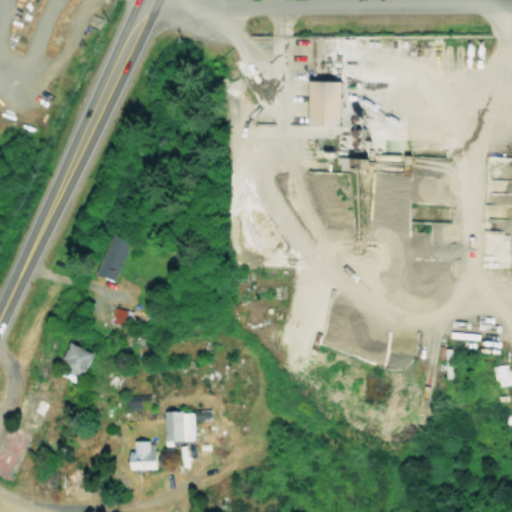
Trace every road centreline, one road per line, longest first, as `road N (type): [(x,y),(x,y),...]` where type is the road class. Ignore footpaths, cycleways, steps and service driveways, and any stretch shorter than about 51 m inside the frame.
road 1 (residential): [(511,4),(137,7)]
road 2 (residential): [(0,491),(52,507),(153,498),(221,464)]
road 3 (trunk): [(43,206),(140,0)]
